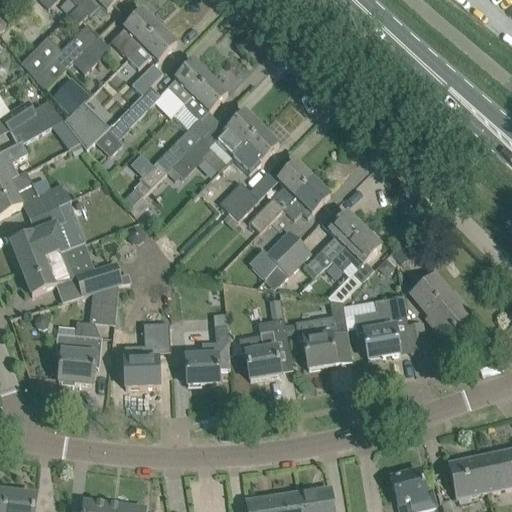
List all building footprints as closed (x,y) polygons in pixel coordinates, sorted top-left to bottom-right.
[(49,14),(61,0),(36,0),(36,1),(49,14)] [(78,10),(88,0),(68,0),(69,1),(78,10)] [(107,15),(113,9),(122,0),(88,0),(78,10),(70,19),(80,28),(88,19),(89,21),(100,8),(107,15)] [(70,19),(78,10),(69,1),(60,10),(69,19),(70,19)] [(141,49),(159,31),(142,14),(124,33),(111,46),(119,54),(128,62),(141,49)] [(48,41),(22,68),(45,95),(70,70),(74,66),(99,41),(86,29),(62,55),(48,41)] [(158,66),(162,62),(176,48),(159,31),(141,49),(128,62),(138,73),(151,60),(158,66)] [(85,78),(110,53),(99,41),(74,66),(84,77),(85,78)] [(184,108),(210,81),(193,65),(175,83),(176,84),(167,92),(168,93),(184,108)] [(142,100),(151,91),(163,78),(153,68),(132,90),(142,100)] [(213,113),(227,98),(210,81),(184,108),(199,123),(199,124),(190,133),(200,143),(215,128),(206,119),(209,116),(209,117),(213,113)] [(71,82),(52,102),(71,120),(84,107),(90,101),(71,82)] [(156,106),(161,101),(151,91),(142,100),(112,130),(95,146),(111,162),(123,149),(119,145),(156,106)] [(47,105),(33,114),(37,121),(53,112),(47,105)] [(29,107),(3,123),(11,136),(37,121),(33,114),(29,107)] [(95,146),(110,132),(84,107),(71,120),(64,126),(80,147),(86,154),(87,155),(95,146)] [(58,128),(64,125),(53,112),(37,121),(11,136),(17,147),(0,156),(0,189),(18,180),(12,167),(19,163),(18,162),(26,158),(21,147),(53,131),(58,128)] [(233,162),(262,132),(245,115),(231,130),(226,134),(224,137),(215,128),(200,143),(172,171),(181,180),(184,183),(205,163),(219,176),(224,171),(233,162)] [(233,162),(249,179),(279,149),(262,132),(233,162)] [(172,171),(200,143),(190,133),(153,170),(143,180),(139,183),(141,185),(134,193),(142,201),(167,177),(172,171)] [(283,213),(313,182),(296,166),(282,180),(277,184),(278,185),(284,191),(249,226),(250,227),(259,236),(283,213)] [(176,185),(181,180),(172,171),(167,177),(176,185)] [(39,201),(33,189),(26,176),(18,180),(0,189),(0,221),(17,212),(22,210),(26,208),(33,221),(29,223),(30,224),(33,222),(59,210),(71,204),(63,187),(51,194),(39,201)] [(312,218),(316,214),(330,199),(313,182),(283,213),(294,224),(302,216),(308,222),(312,218)] [(229,217),(250,195),(241,186),(219,208),(229,217)] [(142,201),(134,193),(123,204),(131,212),(142,201)] [(237,226),(259,204),(250,195),(229,217),(237,226)] [(151,209),(142,201),(131,212),(130,213),(138,221),(151,209)] [(59,210),(33,222),(39,236),(35,238),(34,237),(11,246),(21,273),(62,256),(70,253),(63,236),(55,239),(52,231),(66,226),(59,210)] [(332,266),(364,233),(347,216),(329,234),(336,241),(315,261),(305,271),(316,282),(332,266)] [(135,231),(129,235),(128,241),(132,247),(138,248),(144,244),(145,238),(141,232),(135,231)] [(342,307),(361,287),(372,277),(363,268),(381,250),(364,233),(332,266),(343,276),(352,268),(358,274),(353,280),(327,305),(330,305),(342,307)] [(277,269),(300,246),(289,235),(267,257),(266,258),(277,269)] [(288,280),(311,257),(300,246),(277,269),(288,280)] [(415,256),(408,247),(393,259),(401,268),(415,256)] [(263,253),(248,268),(263,284),(277,269),(266,258),(267,257),(263,253)] [(54,289),(75,281),(65,257),(62,258),(62,256),(21,273),(32,299),(55,290),(54,289)] [(395,271),(387,263),(378,272),(382,277),(390,277),(395,271)] [(277,269),(263,284),(274,294),(288,280),(277,269)] [(121,289),(118,280),(115,270),(76,282),(82,301),(94,297),(118,289),(121,289)] [(458,304),(457,305),(435,279),(412,298),(430,320),(427,323),(442,340),(451,333),(453,335),(456,333),(453,331),(470,317),(458,304)] [(116,308),(117,302),(118,289),(94,297),(93,305),(116,308)] [(394,326),(405,324),(401,300),(375,305),(377,316),(354,320),(357,338),(363,337),(368,364),(399,358),(394,326)] [(274,325),(284,324),(281,303),(270,305),(274,325)] [(342,310),(342,307),(330,305),(332,321),(296,327),(298,340),(299,345),(302,344),(304,355),(308,374),(338,369),(338,368),(335,368),(333,356),(334,356),(331,339),(346,336),(343,315),(342,310)] [(37,319),(35,324),(37,329),(42,332),(48,329),(50,324),(47,319),(43,317),(37,319)] [(225,318),(213,319),(214,333),(227,332),(225,318)] [(287,342),(285,329),(284,324),(274,325),(271,326),(259,328),(261,338),(237,342),(240,357),(245,356),(246,365),(250,384),(281,379),(277,356),(289,354),(287,342)] [(58,386),(93,389),(95,364),(99,364),(101,344),(95,328),(77,326),(76,332),(58,330),(57,340),(55,359),(61,359),(58,386)] [(287,342),(298,340),(296,327),(285,329),(287,342)] [(158,391),(158,371),(157,357),(170,357),(169,328),(144,329),(145,349),(124,349),(126,392),(158,391)] [(421,328),(407,331),(411,356),(426,354),(421,328)] [(202,360),(185,361),(186,369),(187,389),(203,388),(219,388),(218,374),(230,373),(229,353),(227,332),(214,333),(215,348),(202,348),(202,360)] [(487,497),(508,492),(511,491),(511,454),(480,461),(487,497)] [(455,504),(487,497),(480,461),(447,468),(455,504)] [(425,495),(425,493),(420,474),(390,481),(397,509),(398,509),(398,511),(428,511),(436,510),(432,493),(425,495)] [(332,511),(330,494),(299,498),(301,511),(332,511)] [(34,511),(36,501),(7,497),(4,511),(34,511)] [(301,511),(299,498),(247,506),(247,511),(301,511)]
